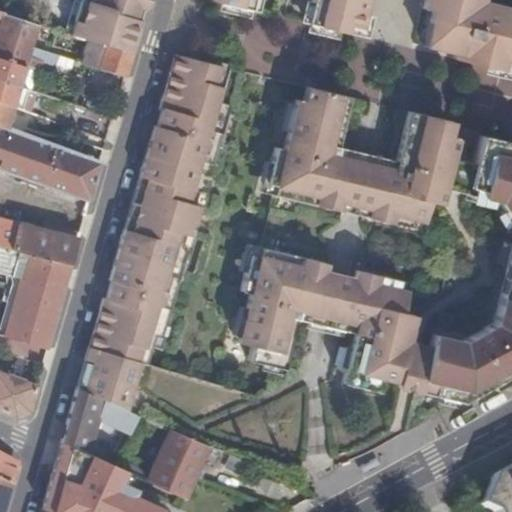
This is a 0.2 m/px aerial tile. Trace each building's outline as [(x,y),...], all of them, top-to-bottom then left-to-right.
[(79,0),(80,1),(119,13),(117,18),(139,25),(146,0),(79,0)] [(311,0),(306,21),(345,31),(346,23),(361,27),(367,0),(311,0)] [(431,0),(430,8),(427,20),(432,21),(426,46),(450,52),(449,57),(472,63),(498,69),(501,58),(508,60),(511,61),(511,60),(511,8),(492,4),(491,10),(477,7),(479,1),(479,0),(431,0)] [(75,35),(88,39),(128,51),(131,52),(137,34),(139,25),(117,18),(119,13),(80,1),(75,17),(69,33),(75,35)] [(2,11),(0,10),(0,34),(31,45),(38,23),(2,12),(2,11)] [(432,21),(427,20),(420,45),(426,46),(432,21)] [(69,33),(50,27),(49,33),(54,36),(52,44),(69,50),(75,35),(69,33)] [(0,56),(25,65),(31,45),(0,34),(0,56)] [(88,39),(81,61),(124,75),(126,70),(131,52),(128,51),(88,39)] [(181,52),(175,50),(171,62),(169,69),(172,70),(175,71),(181,52)] [(66,64),(68,57),(47,51),(44,60),(59,65),(60,62),(66,64)] [(130,228),(123,226),(122,227),(121,232),(119,241),(121,242),(115,263),(112,263),(108,277),(111,278),(106,296),(103,295),(99,307),(103,308),(96,332),(100,333),(96,347),(89,344),(85,358),(110,365),(101,398),(127,410),(141,362),(147,365),(156,335),(161,337),(187,249),(181,248),(185,233),(191,235),(200,205),(193,203),(197,189),(203,191),(229,103),(217,100),(227,63),(181,52),(175,71),(172,70),(165,93),(162,92),(162,93),(158,104),(161,105),(155,123),(153,123),(148,137),(151,137),(145,160),(142,158),(138,173),(145,176),(137,202),(130,228)] [(0,56),(0,79),(19,85),(25,65),(0,56)] [(0,100),(13,105),(22,109),(27,88),(19,85),(0,79),(0,100)] [(315,86),(306,83),(301,98),(311,101),(315,86)] [(311,101),(301,98),(295,97),(283,146),(274,144),(265,181),(274,184),(272,193),(326,206),(329,197),(338,199),(343,177),(339,176),(344,156),(335,154),(337,144),(349,95),(315,86),(311,101)] [(0,124),(6,126),(13,105),(0,100),(0,124)] [(379,186),(375,185),(370,206),(379,208),(377,219),(420,230),(427,200),(439,203),(443,186),(450,156),(455,136),(440,132),(443,117),(408,109),(396,159),(394,168),(384,166),(379,186)] [(0,166),(89,198),(99,159),(78,151),(77,152),(42,139),(24,133),(6,126),(0,124),(0,166)] [(27,126),(24,133),(42,139),(44,132),(27,126)] [(433,331),(429,345),(419,388),(463,398),(511,372),(505,362),(511,358),(511,148),(498,145),(499,138),(479,133),(472,162),(465,192),(497,200),(511,224),(511,244),(493,322),(463,338),(433,331)] [(511,140),(499,138),(498,145),(511,148),(511,140)] [(341,210),(361,215),(377,219),(379,208),(370,206),(375,185),(379,186),(384,166),(394,168),(396,159),(381,155),(351,147),(337,144),(335,154),(344,156),(339,176),(343,177),(338,199),(329,197),(326,206),(341,210)] [(443,186),(465,192),(472,162),(450,156),(443,186)] [(42,229),(0,218),(0,245),(70,263),(75,246),(77,238),(79,232),(44,223),(42,229)] [(70,263),(0,245),(0,271),(21,276),(5,334),(47,347),(47,346),(66,278),(70,263)] [(313,260),(259,246),(257,256),(247,254),(237,291),(247,293),(235,342),(249,346),(248,351),(245,360),(254,363),(282,370),(293,326),(295,319),(298,308),(307,310),(311,290),(316,291),(321,272),(311,270),(313,260)] [(323,262),(313,260),(311,270),(321,272),(321,270),(323,262)] [(362,282),(364,272),(354,269),(352,278),(352,279),(362,282)] [(339,330),(353,334),(356,323),(347,321),(351,300),(347,299),(352,279),(321,272),(316,291),(311,290),(307,310),(298,308),(295,319),(308,323),(339,330)] [(356,323),(353,334),(341,384),(377,392),(381,378),(397,381),(406,340),(412,315),(401,313),(408,283),(364,272),(362,282),(352,279),(347,299),(351,300),(347,321),(356,323)] [(396,383),(419,388),(429,345),(406,340),(397,381),(396,383)] [(110,365),(85,358),(76,387),(101,398),(110,365)] [(29,410),(36,386),(0,372),(0,410),(15,416),(29,410)] [(101,412),(131,426),(137,414),(127,410),(101,398),(76,387),(67,419),(61,440),(89,453),(101,412)] [(131,426),(165,441),(171,429),(137,414),(131,426)] [(141,470),(138,475),(146,479),(187,498),(197,476),(210,447),(195,440),(171,429),(165,441),(150,474),(141,470)] [(89,453),(61,440),(42,509),(47,511),(78,511),(103,459),(89,453)] [(0,481),(9,486),(15,463),(0,456),(0,481)] [(511,511),(511,462),(496,471),(480,500),(496,508),(498,511),(511,511)] [(132,490),(138,475),(116,465),(110,480),(132,490)] [(180,511),(187,498),(146,479),(130,511),(180,511)] [(0,511),(1,511),(9,486),(0,481),(0,511)]
